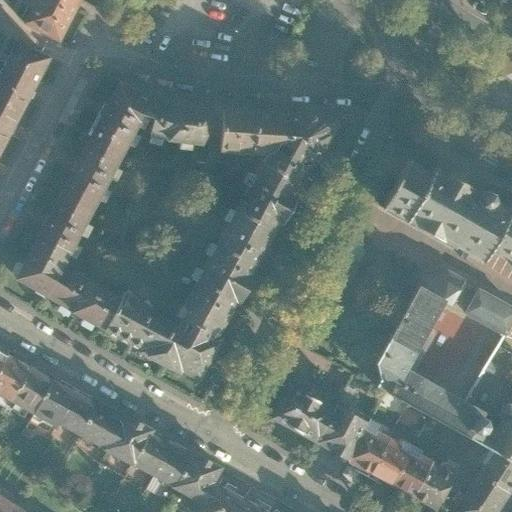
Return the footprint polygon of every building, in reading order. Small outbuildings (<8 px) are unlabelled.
[(31,0),(21,20),(57,39),(77,0),(31,0)] [(0,86),(26,100),(48,58),(12,39),(0,62),(0,86)] [(115,83),(86,139),(119,156),(140,115),(148,100),(115,83)] [(26,100),(0,86),(0,145),(1,147),(26,100)] [(167,106),(148,100),(140,115),(152,119),(149,138),(199,145),(209,127),(209,112),(167,106)] [(278,114),(222,111),(219,153),(262,155),(276,146),(278,114)] [(262,155),(259,162),(300,183),(310,164),(315,166),(336,127),(336,125),(335,124),(335,122),(334,121),(333,120),(332,118),(331,118),(330,117),(278,114),(276,146),(262,155)] [(86,139),(57,194),(90,211),(119,156),(86,139)] [(259,162),(233,213),(274,234),(300,183),(259,162)] [(511,218),(407,162),(382,209),(488,267),(495,255),(511,264),(511,218)] [(57,194),(29,249),(61,266),(90,211),(57,194)] [(256,267),(274,234),(233,213),(215,246),(256,267)] [(237,303),(256,267),(215,246),(196,282),(237,303)] [(61,266),(29,249),(12,282),(52,304),(64,284),(55,279),(61,266)] [(446,305),(452,308),(467,281),(447,270),(419,278),(375,360),(379,383),(376,390),(491,456),(511,468),(511,407),(510,407),(505,408),(500,416),(501,421),(503,422),(498,430),(488,434),(480,430),(488,417),(464,404),(408,373),(446,305)] [(72,271),(64,284),(52,304),(100,331),(118,297),(72,271)] [(214,345),(237,303),(196,282),(181,308),(188,312),(181,327),(214,345)] [(511,305),(477,286),(462,313),(503,336),(511,320),(511,305)] [(161,365),(181,327),(151,312),(154,307),(122,291),(118,297),(100,331),(161,365)] [(214,345),(181,327),(161,365),(194,383),(214,345)] [(489,359),(504,346),(496,338),(491,343),(484,334),(479,339),(487,349),(468,365),(483,383),(498,370),(489,359)] [(29,367),(6,355),(0,364),(0,399),(7,404),(29,367)] [(51,380),(29,367),(7,404),(31,417),(51,380)] [(76,393),(51,380),(31,417),(56,430),(76,393)] [(315,447),(335,411),(289,387),(269,422),(315,447)] [(76,393),(56,430),(77,441),(96,405),(76,393)] [(96,405),(77,441),(102,455),(122,418),(96,405)] [(347,465),(365,433),(369,425),(337,407),(335,411),(315,447),(347,465)] [(122,418),(102,455),(130,469),(149,432),(122,418)] [(149,432),(130,469),(172,491),(190,458),(149,432)] [(370,478),(391,440),(377,433),(375,438),(365,433),(347,465),(370,478)] [(391,440),(370,478),(390,489),(408,457),(400,452),(403,447),(391,440)] [(191,454),(190,458),(172,491),(201,506),(212,485),(220,470),(191,454)] [(511,469),(491,456),(478,476),(507,495),(511,487),(511,469)] [(419,463),(408,457),(390,489),(412,501),(432,464),(422,458),(419,463)] [(442,468),(432,464),(412,501),(431,511),(434,511),(456,473),(443,465),(442,468)] [(478,476),(454,511),(495,511),(507,495),(478,476)] [(198,511),(224,511),(233,496),(212,485),(201,506),(198,511)] [(0,495),(0,511),(4,511),(11,503),(0,495)] [(224,511),(248,511),(251,507),(233,496),(224,511)] [(22,511),(11,503),(4,511),(22,511)]
